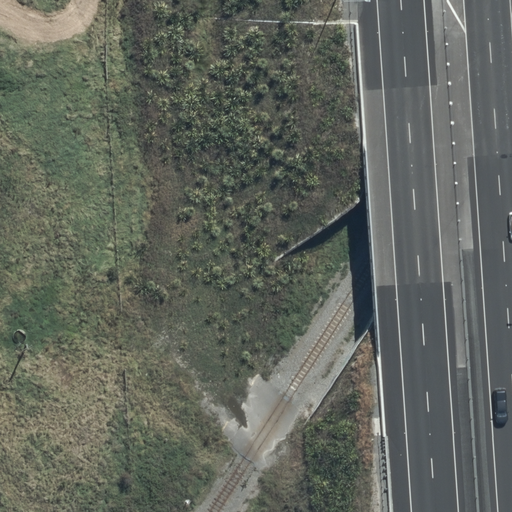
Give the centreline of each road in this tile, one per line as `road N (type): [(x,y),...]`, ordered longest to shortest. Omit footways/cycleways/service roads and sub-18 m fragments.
road 1 (motorway): [(434,511),(400,0)]
road 2 (motorway): [(486,0),(511,371)]
